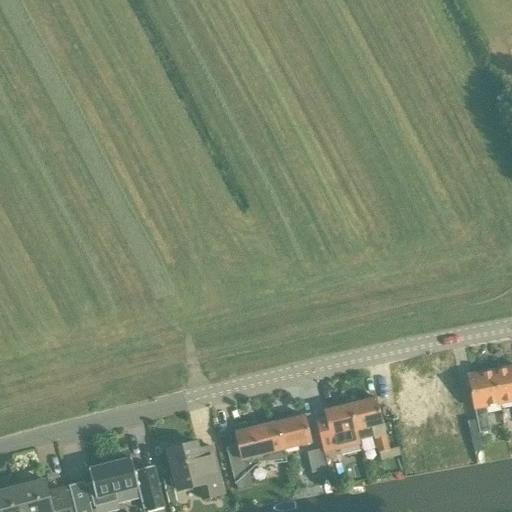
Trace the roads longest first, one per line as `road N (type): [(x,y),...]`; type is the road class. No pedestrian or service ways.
road 1 (tertiary): [(511,325),(0,448)]
road 2 (track): [(202,397),(188,321),(188,231),(68,0)]
